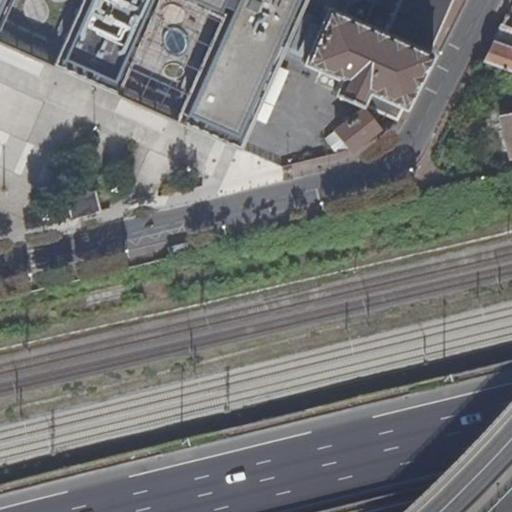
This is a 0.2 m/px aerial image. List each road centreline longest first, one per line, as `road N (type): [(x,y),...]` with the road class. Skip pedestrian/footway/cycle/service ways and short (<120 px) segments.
road 1 (residential): [(0,259),(408,158),(488,0)]
road 2 (motorway): [(511,427),(172,511)]
